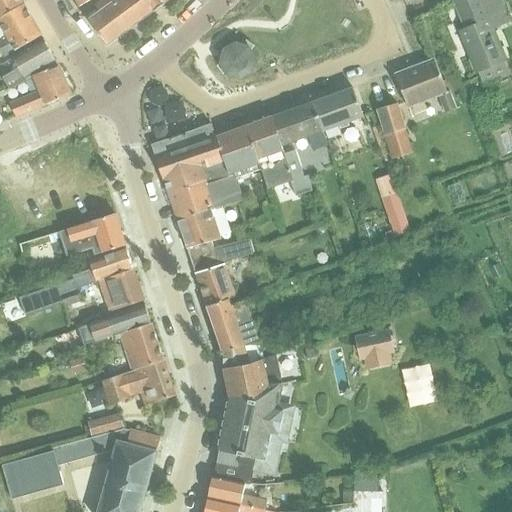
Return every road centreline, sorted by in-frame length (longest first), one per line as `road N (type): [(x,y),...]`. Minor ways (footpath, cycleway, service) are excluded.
road 1 (tertiary): [(175,511),(199,409),(196,358),(134,178),(122,116),(104,96)]
road 2 (residential): [(152,62),(215,110),(374,52),(382,37),(375,0)]
